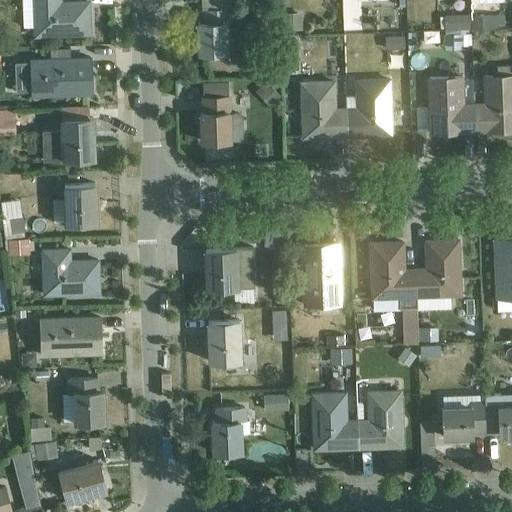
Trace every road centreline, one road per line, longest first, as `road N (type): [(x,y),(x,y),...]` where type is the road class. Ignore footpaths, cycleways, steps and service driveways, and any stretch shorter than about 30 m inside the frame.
road 1 (residential): [(511,185),(153,196)]
road 2 (residential): [(155,511),(144,243),(153,196)]
road 3 (residential): [(197,511),(511,497)]
road 4 (residential): [(153,196),(145,0)]
